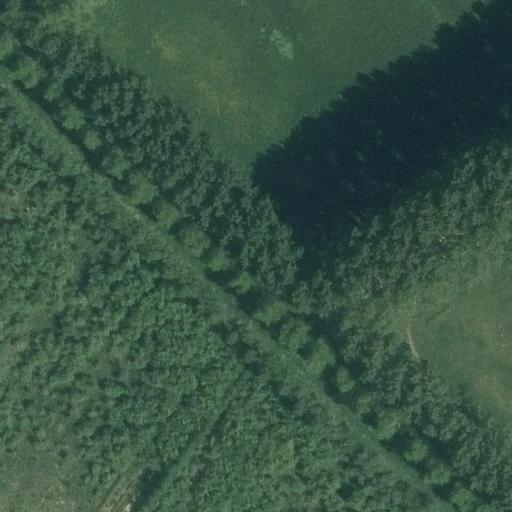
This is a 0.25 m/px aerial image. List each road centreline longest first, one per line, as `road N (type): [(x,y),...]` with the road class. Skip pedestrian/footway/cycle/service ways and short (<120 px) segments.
road 1 (unclassified): [(511,497),(0,7)]
road 2 (track): [(511,184),(315,310)]
